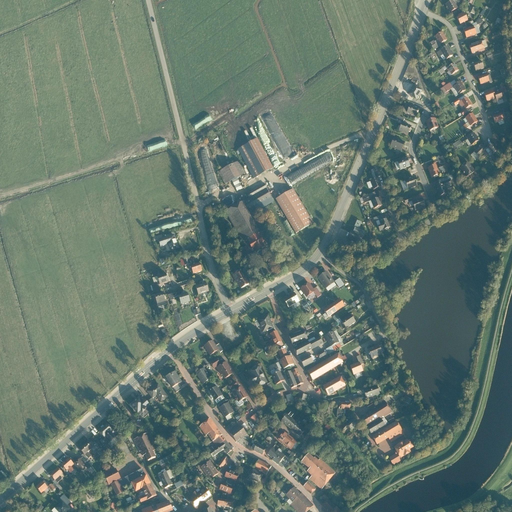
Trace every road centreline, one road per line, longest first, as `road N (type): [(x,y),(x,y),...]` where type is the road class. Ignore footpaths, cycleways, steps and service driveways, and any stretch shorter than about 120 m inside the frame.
road 1 (unclassified): [(145,0),(212,274)]
road 2 (tertiary): [(419,11),(316,256)]
road 3 (tertiary): [(169,350),(0,500)]
road 4 (residential): [(419,11),(452,30),(491,136)]
